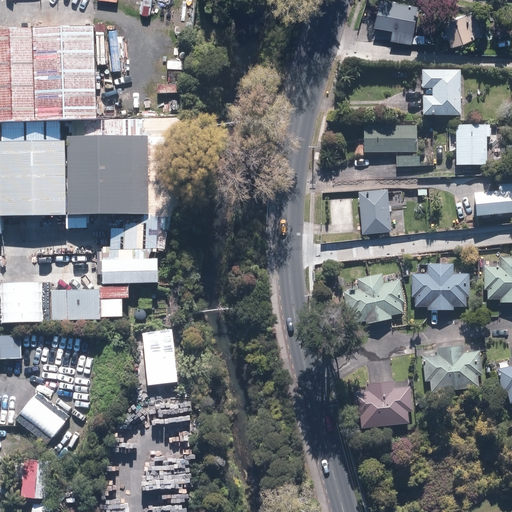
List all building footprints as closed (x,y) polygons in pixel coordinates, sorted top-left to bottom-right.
[(128,0),(128,10),(152,14),(154,0),(128,0)] [(419,5),(391,0),(379,0),(375,25),(393,29),(391,39),(412,43),(419,5)] [(169,1),(169,12),(183,13),(184,2),(169,1)] [(483,35),(474,10),(443,21),(452,46),(483,35)] [(97,31),(0,33),(0,124),(99,122),(97,31)] [(462,115),(462,70),(424,70),(424,88),(434,89),(434,96),(424,96),(424,115),(462,115)] [(157,84),(157,92),(180,92),(180,84),(157,84)] [(491,124),(456,124),(457,165),(488,165),(487,143),(492,143),(491,124)] [(418,126),(364,126),(364,152),(418,152),(418,126)] [(148,136),(69,138),(69,143),(71,218),(150,216),(148,136)] [(5,220),(71,218),(69,143),(3,145),(5,220)] [(422,155),(397,156),(397,167),(422,166),(422,155)] [(476,192),(478,216),(511,213),(511,183),(499,185),(500,190),(476,192)] [(388,189),(359,192),(363,235),(392,232),(388,189)] [(501,266),(485,266),(485,290),(488,290),(488,300),(500,299),(500,303),(511,302),(511,257),(501,257),(501,266)] [(158,262),(102,263),(102,290),(159,289),(158,262)] [(427,274),(411,274),(411,297),(415,297),(415,307),(426,307),(426,310),(453,310),(453,307),(465,307),(465,297),(468,297),(468,273),(453,273),(453,265),(427,265),(427,274)] [(360,288),(345,291),(350,315),(353,314),(355,323),(366,321),(367,324),(393,319),(392,316),(404,313),(402,303),(405,303),(400,280),(386,283),(384,274),(359,280),(360,288)] [(102,291),(55,292),(55,323),(102,322),(102,291)] [(22,340),(0,340),(0,362),(23,362),(22,340)] [(50,342),(50,350),(92,351),(93,342),(50,342)] [(440,353),(424,355),(426,379),(429,378),(430,388),(442,387),(442,390),(468,388),(468,385),(480,384),(480,374),(482,373),(480,350),(466,351),(465,343),(439,345),(440,353)] [(511,355),(511,364),(498,367),(502,391),(506,390),(508,399),(511,398),(511,355),(511,356),(511,355)] [(53,377),(53,386),(94,387),(94,378),(53,377)] [(369,390),(353,392),(355,416),(359,415),(360,427),(410,421),(409,410),(412,409),(409,386),(395,387),(394,379),(368,382),(369,390)] [(25,460),(25,463),(16,463),(15,478),(24,478),(23,497),(51,498),(52,461),(25,460)]
